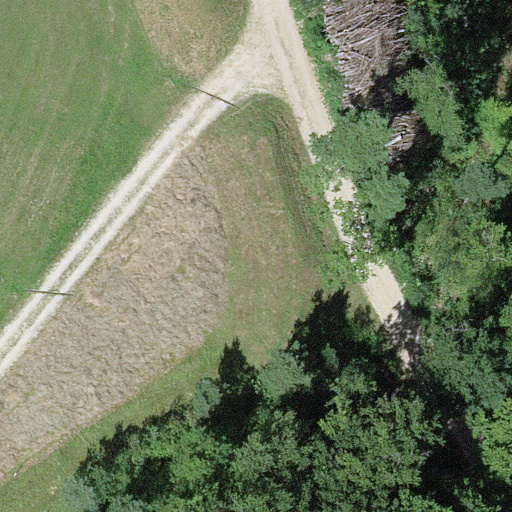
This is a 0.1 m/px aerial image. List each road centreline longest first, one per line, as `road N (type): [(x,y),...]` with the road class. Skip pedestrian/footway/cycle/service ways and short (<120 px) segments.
road 1 (track): [(261,0),(359,257),(505,511)]
road 2 (track): [(0,351),(274,37)]
road 3 (track): [(359,257),(331,438),(333,511)]
